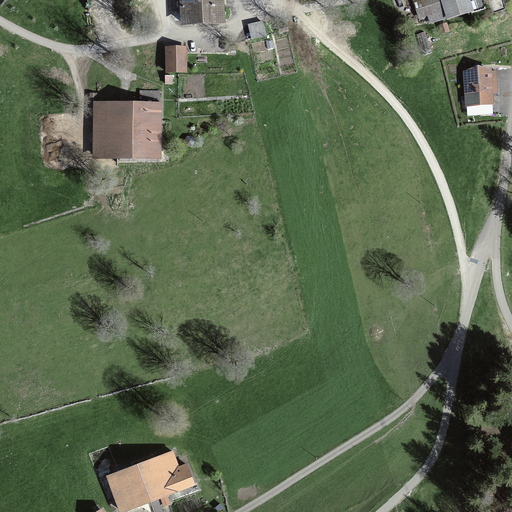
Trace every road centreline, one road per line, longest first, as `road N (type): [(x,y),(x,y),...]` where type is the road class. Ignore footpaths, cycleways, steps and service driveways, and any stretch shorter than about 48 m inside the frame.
road 1 (unclassified): [(362,0),(86,54),(54,46),(0,13)]
road 2 (track): [(472,288),(434,165),(401,113),(286,9)]
road 3 (unclassified): [(511,109),(493,246),(511,336)]
road 4 (track): [(386,511),(445,454),(455,356)]
